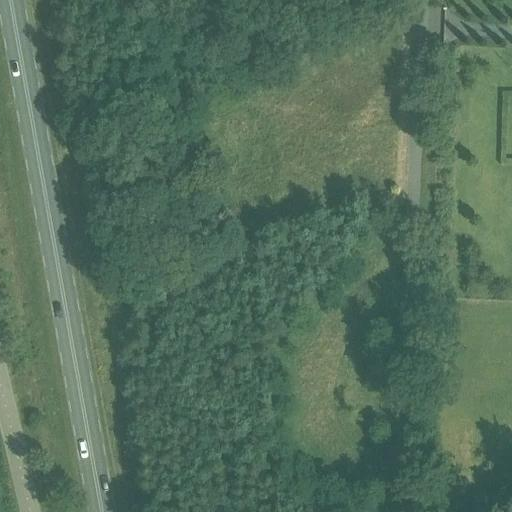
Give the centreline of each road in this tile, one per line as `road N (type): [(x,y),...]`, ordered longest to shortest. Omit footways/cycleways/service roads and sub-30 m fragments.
road 1 (primary): [(105,511),(13,0)]
road 2 (unclassified): [(418,0),(397,511)]
